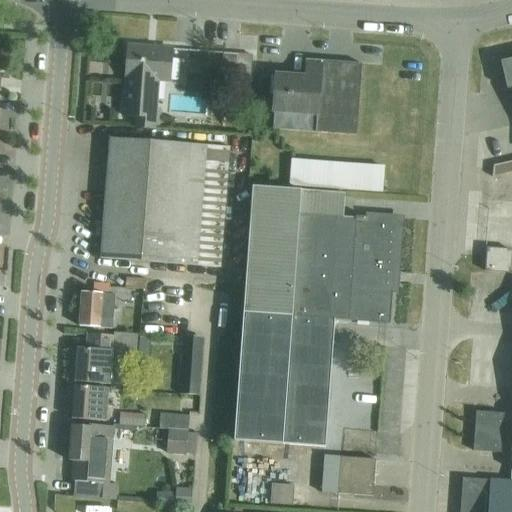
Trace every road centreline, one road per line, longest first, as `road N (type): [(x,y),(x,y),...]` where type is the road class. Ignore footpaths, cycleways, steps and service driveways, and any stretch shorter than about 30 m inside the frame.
road 1 (secondary): [(25,511),(20,463),(49,225),(64,0)]
road 2 (unclassified): [(421,511),(457,21)]
road 3 (unclassified): [(457,21),(118,0)]
